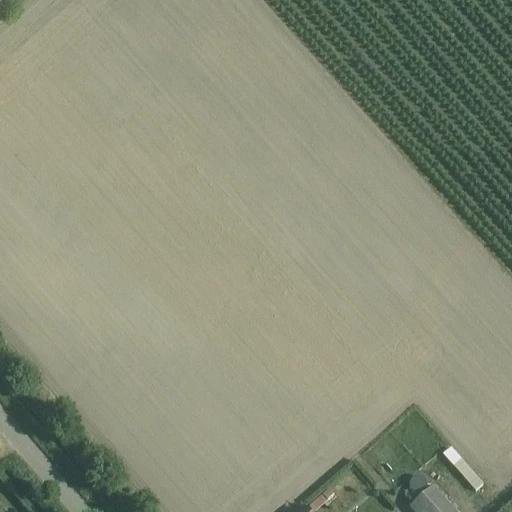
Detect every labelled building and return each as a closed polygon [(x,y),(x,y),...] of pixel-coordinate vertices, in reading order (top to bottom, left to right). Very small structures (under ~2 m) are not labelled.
[(448,445),(437,450),(444,465),(455,460),(448,445)] [(451,467),(466,484),(473,478),(458,461),(451,467)] [(408,493),(423,485),(417,474),(402,483),(408,493)] [(413,511),(453,511),(433,489),(410,508),(413,511)] [(315,511),(334,496),(329,490),(309,507),(313,511),(315,511)]
